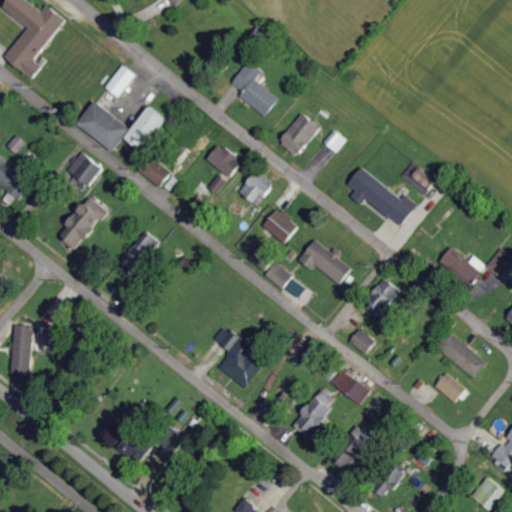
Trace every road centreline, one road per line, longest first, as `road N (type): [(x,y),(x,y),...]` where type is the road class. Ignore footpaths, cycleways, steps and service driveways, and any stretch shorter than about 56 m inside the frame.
road 1 (residential): [(464,443),(325,338),(0,65)]
road 2 (residential): [(511,355),(75,0)]
road 3 (residential): [(360,511),(0,218)]
road 4 (tertiary): [(151,511),(0,387)]
road 5 (residential): [(421,511),(511,378)]
road 6 (residential): [(0,435),(95,511)]
